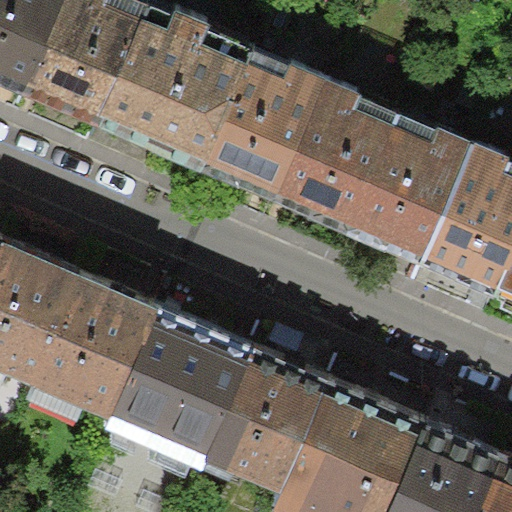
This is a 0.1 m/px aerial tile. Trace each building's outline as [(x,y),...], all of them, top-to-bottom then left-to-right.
[(0,0),(0,75),(19,84),(54,0),(0,0)] [(103,0),(54,0),(19,84),(50,98),(92,116),(136,14),(103,0)] [(169,7),(161,25),(136,14),(92,116),(123,129),(196,161),(240,59),(196,40),(203,22),(169,7)] [(284,62),(278,76),(240,59),(196,161),(227,174),(269,192),(319,77),(284,62)] [(342,225),(387,123),(348,106),(355,92),(319,77),(269,192),(300,206),(342,225)] [(430,125),(424,139),(387,123),(342,225),(373,238),(417,255),(466,140),(430,125)] [(490,287),(511,236),(511,176),(496,170),(502,156),(466,140),(417,255),(447,269),(490,288),(490,287)] [(511,236),(490,287),(511,296),(511,236)] [(0,238),(0,359),(30,372),(74,271),(20,248),(0,238)] [(74,271),(30,372),(106,405),(150,304),(96,281),(74,271)] [(106,405),(128,414),(123,426),(161,443),(166,430),(203,446),(247,345),(172,313),(150,304),(106,405)] [(247,345),(203,446),(279,479),(323,378),(269,355),(247,345)] [(364,395),(323,377),(323,378),(279,479),(300,488),(292,506),(306,511),(335,511),(339,505),(354,511),(379,511),(419,420),(364,395)] [(466,511),(493,451),(442,429),(419,420),(379,511),(466,511)] [(511,511),(511,459),(493,451),(466,511),(511,511)]
